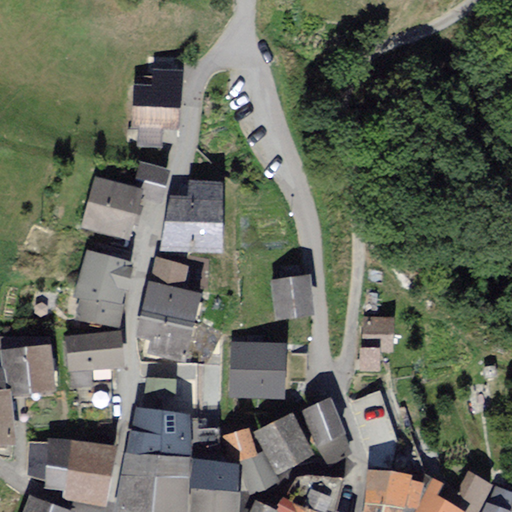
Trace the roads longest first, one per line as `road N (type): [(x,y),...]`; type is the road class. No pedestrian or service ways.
road 1 (residential): [(109,511),(131,321),(152,233),(179,163),(194,86),(206,67),(235,50),(258,73),(303,206),(325,372),(359,457),(358,511)]
road 2 (track): [(329,381),(345,360),(358,289),(359,223),(343,114),(350,81),(378,49),(474,0)]
